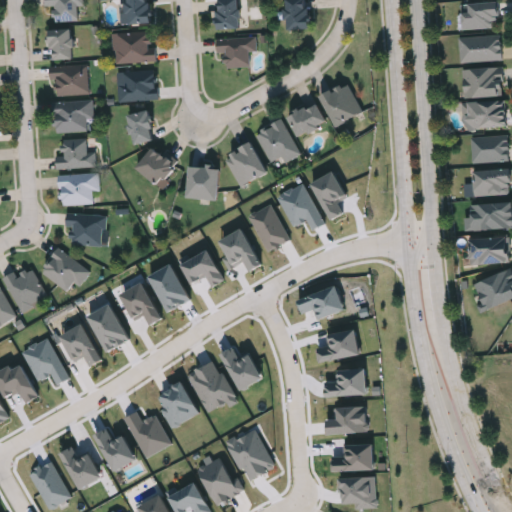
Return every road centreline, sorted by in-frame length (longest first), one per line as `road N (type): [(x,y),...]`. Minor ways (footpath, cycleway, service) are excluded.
road 1 (secondary): [(511,511),(477,445),(450,359),(416,0)]
road 2 (secondary): [(390,0),(412,306),(457,461),(483,511)]
road 3 (residential): [(433,236),(350,248),(260,293),(0,451)]
road 4 (residential): [(260,293),(286,344),(301,477),(277,511)]
road 5 (residential): [(18,0),(35,226)]
road 6 (residential): [(200,125),(322,55),(342,33),(348,0)]
road 7 (residential): [(191,0),(200,125)]
